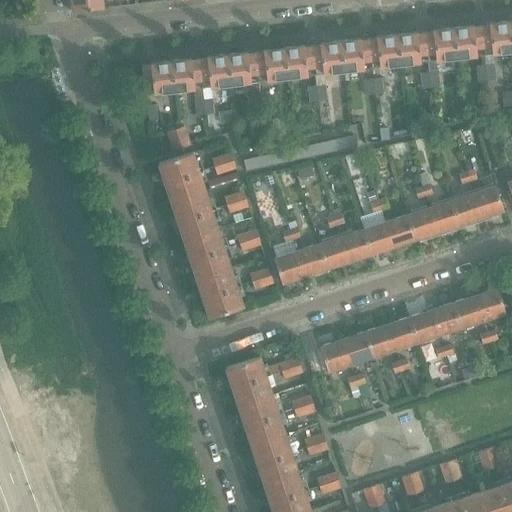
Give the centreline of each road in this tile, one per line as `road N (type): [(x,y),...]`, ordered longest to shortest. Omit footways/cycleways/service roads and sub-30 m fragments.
road 1 (residential): [(169,355),(511,246)]
road 2 (residential): [(169,355),(56,23)]
road 3 (residential): [(56,23),(225,8)]
road 4 (residential): [(222,511),(169,355)]
